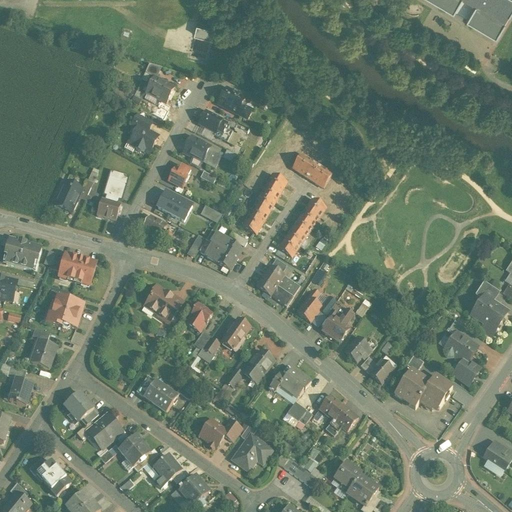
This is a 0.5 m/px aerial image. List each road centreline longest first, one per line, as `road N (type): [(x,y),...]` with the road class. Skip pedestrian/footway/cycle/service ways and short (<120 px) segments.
road 1 (residential): [(420,459),(376,411),(234,293)]
road 2 (residential): [(248,511),(241,491),(74,369)]
road 3 (residential): [(114,251),(195,93)]
road 4 (residential): [(34,429),(135,511)]
road 5 (residential): [(132,256),(74,369)]
road 6 (residential): [(234,293),(303,188)]
